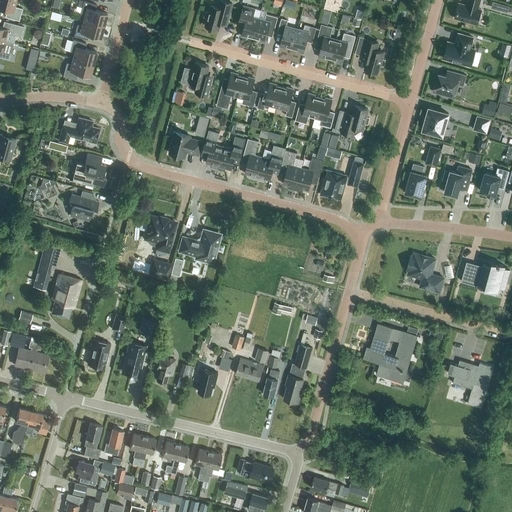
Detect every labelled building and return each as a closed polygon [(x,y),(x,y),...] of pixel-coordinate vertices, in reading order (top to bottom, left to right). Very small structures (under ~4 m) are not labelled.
[(15,6),(16,1),(11,0),(0,0),(0,8),(7,10),(5,17),(19,20),(22,8),(15,6)] [(206,11),(204,17),(208,18),(206,26),(219,29),(220,25),(226,26),(228,19),(232,3),(222,0),(220,0),(219,7),(211,5),(209,12),(206,11)] [(455,18),(477,25),(481,9),(478,8),(480,0),(468,0),(467,5),(459,3),(455,18)] [(495,0),(494,6),(511,11),(511,6),(511,4),(496,0),(495,0)] [(83,19),(104,25),(107,13),(95,10),(96,4),(83,1),(80,12),(85,14),(83,19)] [(254,37),(259,18),(253,16),(255,8),(244,5),(239,22),(245,24),(242,36),(248,37),(248,36),(254,37)] [(259,18),(254,37),(259,39),(259,40),(265,42),(268,30),(274,32),(278,17),(266,14),(265,19),(259,18)] [(292,48),(298,28),(287,25),(288,20),(282,18),(278,33),(283,34),(280,46),(286,48),(287,46),(292,48)] [(394,26),(401,28),(403,20),(396,18),(394,26)] [(100,37),(104,25),(83,19),(81,25),(77,24),(74,36),(87,39),(88,34),(100,37)] [(0,38),(6,40),(8,34),(21,37),(23,26),(4,21),(2,27),(0,26),(0,38)] [(331,58),(336,39),(330,37),(333,27),(321,24),(316,44),(322,45),(319,57),(325,58),(325,57),(331,58)] [(298,28),(292,48),(298,49),(297,51),(303,53),(307,41),(312,42),(316,28),(305,25),(304,30),(298,28)] [(336,39),(331,58),(336,60),(336,61),(342,63),(345,51),(351,53),(356,36),(344,33),(342,40),(336,39)] [(471,48),(474,37),(459,33),(456,44),(448,41),(443,58),(471,66),(476,49),(471,48)] [(13,42),(6,40),(0,38),(0,56),(9,59),(13,42)] [(73,58),(93,64),(96,52),(84,48),(86,43),(73,39),(70,51),(74,52),(73,58)] [(384,66),(385,60),(382,59),(384,52),(376,50),(378,42),(367,39),(361,60),(367,62),(365,69),(378,73),(380,65),(384,66)] [(511,45),(503,43),(500,55),(508,57),(511,45)] [(28,55),(36,57),(38,49),(30,47),(28,55)] [(90,75),(93,64),(73,58),(71,64),(67,63),(63,76),(76,80),(78,72),(90,75)] [(198,85),(195,94),(208,97),(214,75),(208,74),(210,65),(196,61),(194,70),(186,68),(182,81),(198,85)] [(463,85),(467,75),(452,70),(450,76),(439,73),(434,91),(454,97),(455,92),(458,84),(463,85)] [(238,96),(243,77),(237,75),(238,74),(232,72),(229,84),(223,82),(217,105),(228,108),(232,95),(238,96)] [(243,77),(238,96),(244,98),(242,103),(254,106),(258,92),(252,90),(255,78),(249,77),(249,78),(243,77)] [(276,107),(282,87),(276,86),(276,84),(270,82),(267,94),(261,92),(257,107),(264,109),(265,104),(276,107)] [(511,102),(510,102),(511,92),(511,82),(507,82),(500,112),(506,113),(507,110),(511,111),(511,102)] [(282,87),(276,107),(287,110),(286,115),(292,117),(296,102),(290,100),(294,89),(288,87),(287,89),(282,87)] [(176,102),(185,104),(188,91),(179,89),(176,102)] [(315,117),(320,97),(315,96),(315,94),(309,93),(306,104),(300,103),(295,120),(307,123),(309,115),(315,117)] [(320,97),(315,117),(321,119),(320,124),(331,127),(335,112),(329,111),(332,99),(326,97),(326,99),(320,97)] [(490,99),(486,111),(496,115),(500,102),(490,99)] [(339,114),(335,130),(341,132),(353,135),(355,127),(363,130),(364,123),(368,124),(369,118),(366,117),(368,109),(355,105),(352,118),(346,116),(339,114)] [(212,114),(220,116),(222,108),(214,106),(212,114)] [(425,121),(423,129),(442,135),(445,126),(445,127),(447,121),(446,121),(449,113),(429,107),(427,115),(426,115),(425,121)] [(490,119),(488,118),(477,115),(474,129),(486,132),(490,119)] [(91,126),(93,121),(79,117),(77,123),(64,119),(59,140),(67,143),(69,135),(96,143),(100,128),(91,126)] [(489,137),(500,140),(503,130),(491,127),(489,137)] [(218,168),(224,146),(218,145),(216,143),(219,132),(208,129),(201,155),(207,157),(206,163),(211,164),(211,167),(218,168)] [(199,156),(203,141),(191,137),(192,135),(175,131),(169,153),(186,158),(187,153),(199,156)] [(16,138),(0,133),(0,157),(10,160),(16,138)] [(339,136),(332,134),(328,146),(335,148),(339,136)] [(235,136),(232,147),(230,148),(224,146),(218,168),(226,171),(227,168),(231,169),(234,159),(240,160),(246,138),(235,136)] [(257,179),(263,157),(256,155),(255,153),(258,141),(259,141),(248,138),(243,156),(249,157),(245,173),(250,174),(249,177),(257,179)] [(56,149),(65,151),(67,145),(58,142),(56,149)] [(281,166),(285,149),(286,148),(274,145),(274,146),(271,157),(269,158),(263,157),(257,179),(264,181),(265,179),(270,180),(274,164),(281,166)] [(436,166),(441,149),(431,146),(426,163),(436,166)] [(295,189),(301,167),(295,165),(294,164),(297,153),(297,152),(285,149),(281,166),(288,168),(283,184),(288,185),(287,187),(295,189)] [(482,162),(484,154),(474,151),(472,159),(482,162)] [(72,176),(73,176),(72,180),(93,186),(94,184),(103,186),(106,176),(103,175),(106,163),(100,162),(102,156),(87,152),(84,163),(76,161),(72,176)] [(301,167),(295,189),(303,192),(304,189),(308,190),(313,175),(319,177),(324,160),(312,157),(309,168),(308,169),(301,167)] [(358,186),(364,163),(354,160),(348,184),(358,186)] [(409,179),(405,192),(407,193),(407,194),(411,196),(412,194),(421,196),(427,175),(422,173),(424,166),(414,163),(411,170),(411,172),(409,172),(407,178),(409,179)] [(472,169),(459,165),(457,172),(450,170),(444,192),(457,195),(460,187),(467,189),(472,169)] [(505,189),(510,170),(497,167),(495,175),(485,172),(480,190),(488,193),(488,194),(493,195),(493,194),(496,195),(498,187),(505,189)] [(341,199),(347,175),(329,170),(324,189),(323,189),(321,195),(329,197),(329,196),(341,199)] [(92,199),(94,193),(82,190),(80,196),(71,194),(69,202),(73,203),(70,215),(89,220),(92,208),(96,209),(99,201),(92,199)] [(159,218),(151,215),(145,238),(147,238),(147,240),(152,244),(157,247),(168,250),(176,222),(168,220),(168,218),(160,216),(159,218)] [(217,245),(220,234),(204,230),(201,237),(196,240),(183,237),(179,250),(197,255),(196,258),(213,262),(215,252),(217,252),(219,245),(217,245)] [(425,256),(414,253),(408,274),(422,278),(420,287),(439,292),(443,278),(441,277),(441,278),(431,275),(435,258),(425,255),(425,256)] [(177,256),(174,273),(182,275),(186,258),(177,256)] [(168,280),(172,263),(153,258),(148,275),(168,280)] [(47,284),(53,263),(43,261),(41,268),(38,267),(35,280),(47,284)] [(483,265),(468,261),(466,261),(461,280),(461,281),(462,279),(478,283),(477,285),(478,285),(482,286),(482,287),(483,287),(483,285),(498,289),(498,287),(504,288),(510,270),(504,268),(505,265),(492,262),(491,267),(487,266),(487,264),(483,263),(483,265)] [(74,307),(82,279),(59,273),(52,298),(55,299),(51,312),(68,317),(71,306),(74,307)] [(132,286),(134,279),(122,276),(120,283),(132,286)] [(281,314),(284,304),(274,302),(272,311),(281,314)] [(30,324),(33,313),(21,310),(18,320),(30,324)] [(122,332),(126,317),(115,314),(111,329),(122,332)] [(305,322),(316,325),(318,317),(308,314),(305,322)] [(157,336),(160,321),(143,317),(139,332),(157,336)] [(416,336),(417,335),(407,332),(379,324),(371,347),(369,354),(379,357),(378,361),(381,362),(378,371),(380,372),(379,374),(387,376),(388,372),(394,373),(393,378),(403,381),(416,336)] [(323,331),(315,328),(313,337),(321,339),(323,331)] [(8,345),(11,331),(4,329),(0,344),(8,345)] [(21,346),(24,335),(12,332),(9,342),(21,346)] [(236,334),(232,347),(241,349),(245,337),(236,334)] [(106,363),(111,343),(93,339),(87,363),(101,367),(102,362),(106,363)] [(29,368),(36,342),(30,340),(28,347),(31,347),(31,350),(19,347),(15,365),(29,368)] [(141,367),(146,345),(129,341),(125,361),(128,361),(125,373),(135,375),(137,366),(141,367)] [(36,342),(29,368),(44,372),(48,354),(36,351),(37,349),(40,349),(42,343),(36,342)] [(299,343),(294,363),(306,367),(307,367),(313,347),(299,343)] [(268,365),(271,355),(271,353),(268,352),(269,351),(258,348),(255,359),(265,363),(265,364),(268,365)] [(223,349),(221,355),(228,358),(231,352),(223,349)] [(271,355),(268,365),(277,367),(279,357),(271,355)] [(172,371),(175,360),(160,356),(154,376),(157,377),(156,380),(166,383),(169,370),(172,371)] [(259,380),(264,365),(240,357),(236,373),(259,380)] [(448,373),(455,375),(453,382),(472,388),(468,403),(480,407),(492,366),(480,362),(479,365),(460,359),(458,364),(451,362),(448,373)] [(188,377),(191,365),(182,362),(178,374),(188,377)] [(287,386),(284,398),(299,402),(302,391),(300,391),(303,379),(303,378),(305,371),(306,367),(294,363),(293,363),(291,367),(289,375),(288,374),(285,385),(287,386)] [(200,384),(198,391),(211,394),(213,386),(215,387),(218,372),(202,368),(198,384),(200,384)] [(278,379),(280,371),(271,369),(269,377),(267,377),(263,393),(274,396),(278,379)] [(25,432),(31,409),(19,406),(15,421),(22,422),(21,425),(18,426),(18,428),(13,431),(12,438),(14,442),(22,444),(25,432)] [(31,409),(25,432),(31,433),(33,425),(39,427),(38,432),(46,434),(49,420),(41,419),(43,412),(31,409)] [(98,440),(101,425),(90,422),(86,438),(90,439),(89,446),(95,447),(97,440),(98,440)] [(119,446),(123,430),(112,428),(108,443),(106,442),(104,451),(117,454),(119,446)] [(137,464),(144,435),(133,432),(129,447),(136,449),(132,463),(137,464)] [(144,435),(137,464),(143,466),(144,459),(146,451),(152,453),(156,438),(144,435)] [(174,458),(177,443),(166,440),(162,455),(168,457),(167,461),(171,461),(172,457),(174,458)] [(4,441),(0,454),(8,456),(11,443),(4,441)] [(172,466),(170,472),(175,473),(177,467),(179,459),(185,461),(189,446),(177,443),(174,458),(172,466)] [(96,458),(99,450),(86,446),(84,454),(96,458)] [(206,466),(210,451),(198,448),(195,463),(201,464),(199,472),(198,479),(203,480),(204,474),(206,466)] [(210,451),(206,466),(218,468),(221,454),(210,451)] [(253,463),(246,461),(246,460),(240,458),(236,470),(243,472),(243,469),(250,471),(249,476),(269,481),(273,467),(253,461),(253,463)] [(79,460),(76,470),(80,471),(77,480),(79,480),(79,481),(88,483),(95,485),(98,474),(96,474),(98,470),(99,471),(111,475),(114,465),(102,461),(94,459),(92,464),(79,460)] [(114,467),(112,473),(115,474),(113,479),(122,481),(125,470),(116,467),(116,468),(114,467)] [(140,483),(148,485),(151,473),(143,471),(140,483)] [(160,477),(153,475),(150,487),(158,489),(160,477)] [(338,483),(330,481),(330,480),(314,476),(311,488),(326,492),(328,487),(336,490),(335,492),(341,494),(344,485),(338,483)] [(352,478),(349,486),(369,492),(371,483),(352,478)] [(227,481),(223,492),(243,498),(244,497),(250,499),(249,503),(247,509),(255,511),(262,511),(264,507),(267,497),(252,492),(245,491),(247,485),(227,481)] [(130,496),(133,486),(119,482),(117,493),(130,496)] [(184,483),(177,482),(175,492),(182,493),(184,483)] [(84,496),(86,485),(74,483),(72,494),(84,496)] [(0,508),(3,509),(8,487),(4,486),(2,492),(4,492),(3,494),(0,493),(0,508)] [(8,487),(3,509),(13,511),(14,511),(18,498),(9,496),(10,494),(11,494),(13,488),(8,487)] [(101,511),(107,492),(97,489),(94,499),(88,498),(84,511),(101,511)] [(150,502),(153,490),(147,489),(144,501),(150,502)] [(158,491),(156,502),(163,504),(169,506),(171,495),(165,493),(158,491)] [(76,511),(78,505),(80,497),(73,495),(67,493),(65,502),(68,503),(65,511),(76,511)] [(185,511),(189,499),(181,497),(177,511),(185,511)] [(308,497),(304,511),(306,511),(328,511),(329,511),(330,511),(331,508),(343,511),(346,503),(333,499),(331,505),(326,503),(319,500),(308,497)] [(189,511),(195,511),(198,502),(191,500),(188,511),(189,511)] [(203,501),(201,511),(204,511),(207,511),(210,502),(203,501)] [(121,511),(123,505),(110,502),(107,511),(121,511)]
